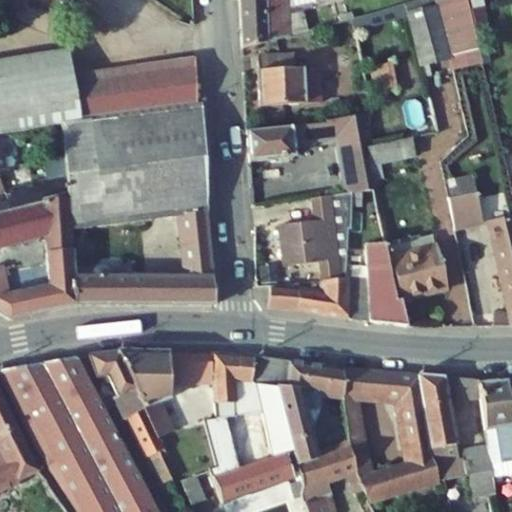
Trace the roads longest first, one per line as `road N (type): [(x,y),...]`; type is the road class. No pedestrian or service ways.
road 1 (tertiary): [(239,328),(216,0)]
road 2 (tertiary): [(239,328),(511,349)]
road 3 (tertiary): [(0,343),(113,326),(239,328)]
